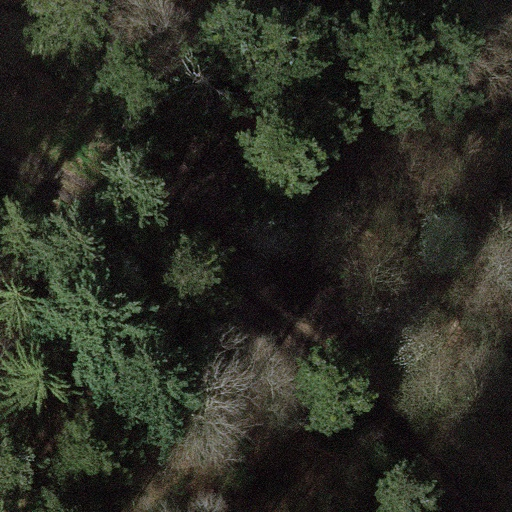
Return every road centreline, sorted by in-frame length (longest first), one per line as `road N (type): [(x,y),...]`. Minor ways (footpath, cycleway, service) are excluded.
road 1 (track): [(0,151),(189,246),(486,511)]
road 2 (track): [(282,329),(0,470)]
